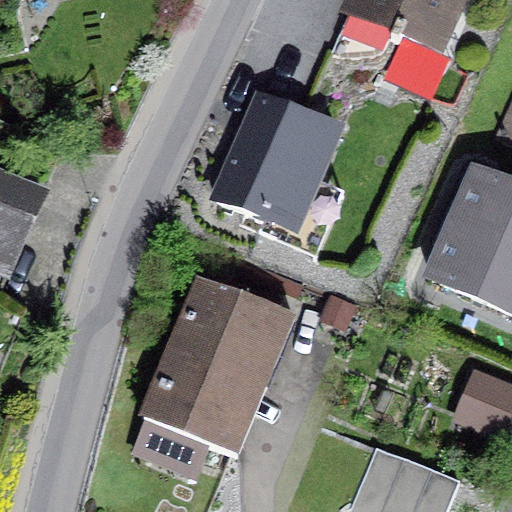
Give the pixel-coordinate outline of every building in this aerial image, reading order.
[(402,38),(435,53),(459,0),(354,0),(349,14),(394,35),(391,43),(398,46),(402,38)] [(294,236),(338,135),(260,101),(216,202),(294,236)] [(511,141),(511,107),(499,136),(511,141)] [(0,178),(0,263),(12,268),(44,199),(0,178)] [(511,195),(475,180),(454,231),(511,255),(511,195)] [(511,316),(511,255),(454,231),(432,282),(511,316)] [(201,284),(172,353),(251,386),(280,317),(201,284)] [(143,423),(222,456),(251,386),(172,353),(143,423)] [(506,442),(511,428),(511,391),(480,379),(462,423),(506,442)] [(361,511),(447,511),(459,484),(376,450),(352,508),(361,511)]
